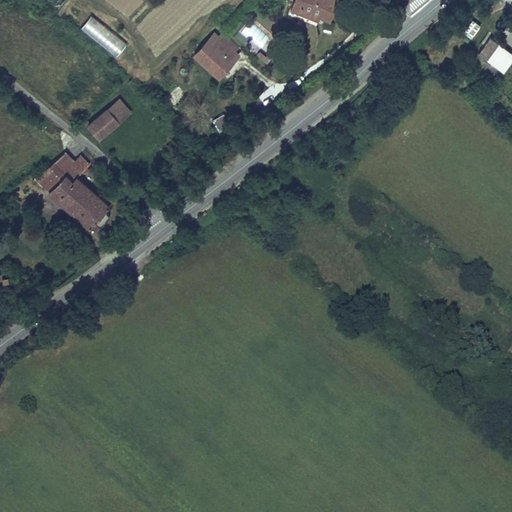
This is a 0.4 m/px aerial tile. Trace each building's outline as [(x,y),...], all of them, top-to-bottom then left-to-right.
[(66,0),(46,0),(55,10),(66,0)] [(292,0),(293,0),(306,6),(303,12),(321,20),(323,16),(329,19),(336,0),(292,0)] [(80,28),(115,57),(126,43),(91,15),(80,28)] [(471,19),(462,32),(471,38),(480,24),(471,19)] [(217,80),(243,55),(217,29),(191,54),(217,80)] [(511,38),(511,34),(504,29),(499,37),(510,43),(511,38)] [(509,55),(491,41),(480,57),(498,70),(509,55)] [(100,136),(130,110),(118,96),(88,122),(100,136)] [(63,149),(47,166),(65,183),(76,171),(87,159),(79,152),(73,158),(63,149)] [(65,183),(47,166),(36,177),(88,227),(92,223),(97,228),(111,213),(105,207),(110,202),(76,171),(65,183)]
